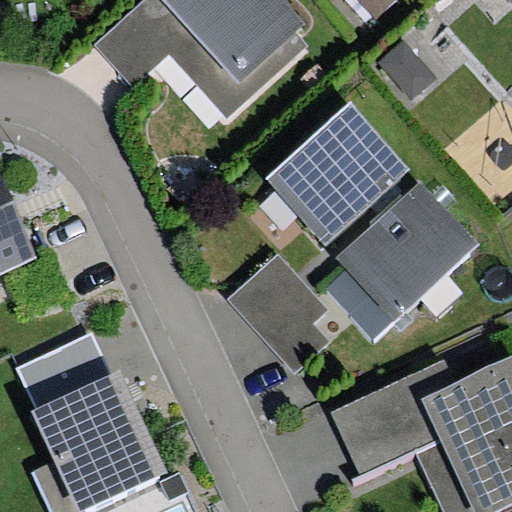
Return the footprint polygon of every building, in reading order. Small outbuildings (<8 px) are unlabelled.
[(306,47),(265,0),(206,0),(159,40),(144,23),(106,55),(134,88),(176,53),(198,78),(219,60),(249,96),(306,47)] [(354,0),(375,22),(399,0),(354,0)] [(330,255),(408,192),(357,129),(279,191),(330,255)] [(0,282),(33,269),(1,189),(0,189),(0,282)] [(479,272),(421,209),(349,274),(408,338),(479,272)] [(283,268),(230,314),(289,381),(324,350),(308,332),(325,316),(283,268)] [(124,511),(159,496),(91,343),(16,377),(76,511),(124,511)] [(511,511),(511,380),(456,405),(443,377),(338,424),(366,485),(423,460),(446,511),(511,511)]
